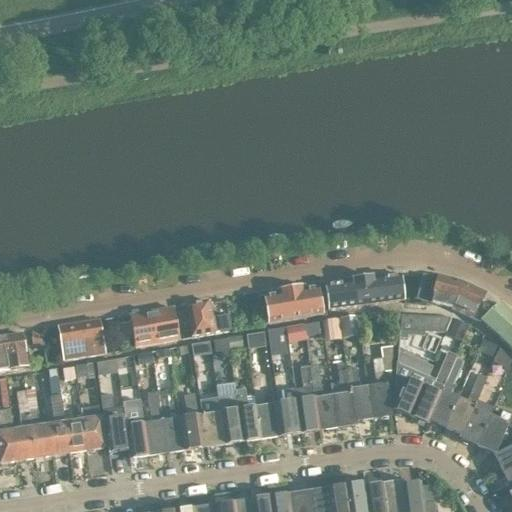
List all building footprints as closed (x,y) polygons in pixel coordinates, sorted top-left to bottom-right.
[(371,275),(351,278),(352,281),(323,285),(327,311),(404,300),(400,275),(372,278),(371,275)] [(431,276),(424,302),(426,303),(443,307),(452,310),(463,284),(460,283),(456,281),(436,276),(431,276)] [(477,320),(481,321),(496,307),(482,300),(484,295),(485,296),(486,295),(463,284),(452,310),(476,321),(477,320)] [(304,287),(303,286),(289,288),(295,320),(322,315),(317,287),(316,287),(304,290),(303,287),(304,287)] [(263,296),(262,296),(267,324),(295,320),(289,288),(275,291),(275,292),(276,292),(276,294),(263,296)] [(246,300),(247,307),(259,305),(257,294),(249,295),(246,300)] [(189,322),(191,338),(215,334),(215,333),(233,329),(230,312),(212,315),(209,302),(186,306),(186,309),(189,322)] [(480,322),(498,338),(506,345),(511,339),(511,315),(499,304),(496,307),(481,321),(480,322)] [(178,340),(173,308),(151,311),(157,344),(178,340)] [(189,322),(186,309),(177,311),(179,324),(189,322)] [(132,336),(134,348),(157,344),(151,311),(129,315),(130,322),(132,336)] [(402,331),(444,333),(449,318),(402,315),(402,331)] [(361,336),(358,316),(342,318),(345,338),(361,336)] [(116,328),(115,318),(107,319),(104,323),(106,330),(116,328)] [(329,341),(341,339),(338,319),(326,321),(329,341)] [(451,333),(463,338),(468,325),(456,320),(451,333)] [(98,321),(58,328),(64,362),(104,355),(98,321)] [(132,336),(130,322),(120,324),(122,337),(132,336)] [(318,324),(305,326),(306,336),(320,334),(318,324)] [(287,330),(289,342),(307,339),(306,336),(305,326),(287,330)] [(287,330),(267,333),(270,354),(290,352),(289,342),(287,330)] [(40,332),(32,333),(34,347),(42,346),(40,332)] [(248,347),(265,344),(263,333),(246,336),(248,347)] [(27,368),(22,334),(2,337),(9,371),(27,368)] [(0,372),(9,371),(2,337),(0,337),(0,372)] [(241,337),(229,339),(230,350),(243,347),(241,337)] [(228,339),(214,342),(215,352),(222,351),(223,357),(230,356),(228,339)] [(192,345),(193,355),(209,353),(207,343),(192,345)] [(492,359),(497,348),(484,343),(479,354),(492,359)] [(391,416),(384,372),(391,371),(392,346),(380,348),(382,359),(372,360),(376,386),(369,387),(374,419),(391,416)] [(510,361),(498,349),(493,362),(507,368),(510,361)] [(170,350),(159,352),(160,358),(171,357),(170,350)] [(457,355),(449,352),(436,380),(427,377),(411,417),(427,424),(429,420),(446,381),(457,355)] [(153,363),(151,353),(138,355),(140,365),(153,363)] [(125,357),(116,358),(118,368),(126,367),(125,357)] [(446,381),(429,420),(446,428),(458,398),(449,395),(464,360),(456,357),(446,381)] [(339,383),(331,384),(333,396),(338,428),(355,425),(355,421),(346,370),(345,363),(337,364),(339,383)] [(397,363),(395,391),(400,394),(393,409),(411,417),(427,377),(397,363)] [(92,364),(74,368),(76,377),(93,373),(92,364)] [(323,398),(318,365),(311,366),(311,368),(320,431),(338,428),(333,396),(323,398)] [(74,368),(63,370),(64,382),(76,380),(74,368)] [(304,388),(296,389),(297,401),(302,433),(320,431),(311,368),(301,370),(304,388)] [(358,389),(355,369),(346,370),(355,421),(374,419),(369,387),(358,389)] [(458,398),(446,428),(461,434),(476,400),(486,378),(479,375),(467,402),(458,398)] [(279,437),(269,376),(261,377),(265,406),(256,408),(260,439),(279,437)] [(50,379),(52,394),(61,393),(59,377),(50,379)] [(278,404),(274,405),(279,437),(302,433),(297,401),(296,389),(276,392),(278,404)] [(40,427),(34,391),(25,392),(35,459),(52,456),(48,426),(40,427)] [(16,393),(22,430),(13,432),(17,462),(35,459),(25,392),(16,393)] [(170,420),(166,392),(158,393),(167,453),(184,451),(180,419),(170,420)] [(70,454),(63,405),(61,393),(52,394),(57,425),(48,426),(52,456),(70,454)] [(158,393),(148,394),(152,423),(144,424),(149,456),(167,453),(158,393)] [(244,397),(244,393),(236,394),(236,395),(243,442),(260,439),(256,408),(254,396),(244,397)] [(112,395),(101,396),(109,453),(128,450),(123,405),(113,407),(112,395)] [(189,418),(180,419),(184,451),(202,448),(198,416),(194,395),(186,396),(189,418)] [(219,398),(226,444),(243,442),(236,395),(219,398)] [(128,450),(130,458),(149,456),(144,424),(135,426),(131,397),(122,398),(123,405),(128,450)] [(202,416),(198,416),(202,448),(226,444),(219,398),(200,401),(202,416)] [(461,434),(460,438),(477,446),(489,416),(493,407),(476,400),(461,434)] [(104,449),(98,405),(79,408),(80,409),(81,421),(86,451),(104,449)] [(80,409),(64,411),(70,454),(86,451),(81,421),(80,409)] [(10,410),(0,411),(0,464),(17,462),(13,432),(10,410)] [(510,415),(502,412),(499,420),(489,416),(477,446),(494,453),(506,425),(511,427),(511,411),(511,412),(510,415)] [(511,448),(495,457),(503,472),(511,467),(511,448)] [(511,467),(503,472),(511,489),(511,488),(511,467)] [(401,483),(382,486),(386,511),(404,511),(401,487),(401,483)] [(401,487),(404,511),(433,511),(432,503),(431,490),(427,487),(420,488),(420,484),(401,487)] [(367,511),(365,489),(365,485),(346,487),(349,511),(367,511)] [(386,511),(382,486),(365,489),(367,511),(386,511)] [(349,511),(346,487),(329,490),(331,511),(349,511)] [(331,511),(329,490),(310,493),(313,511),(331,511)] [(313,511),(310,493),(287,496),(289,511),(313,511)] [(269,499),(271,511),(289,511),(287,496),(269,499)] [(271,511),(269,499),(252,502),(253,511),(271,511)] [(253,511),(252,502),(233,504),(234,511),(253,511)]
